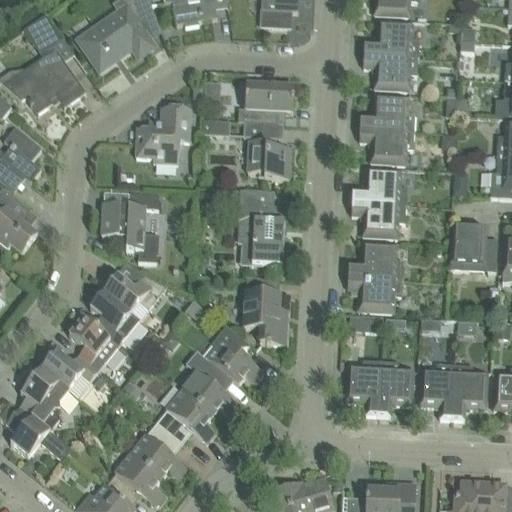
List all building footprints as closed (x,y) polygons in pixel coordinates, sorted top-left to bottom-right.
[(126,0),(141,21),(153,12),(148,0),(126,0)] [(225,0),(227,12),(228,12),(226,0),(172,0),(173,5),(165,6),(166,7),(173,6),(177,29),(185,27),(186,31),(200,29),(199,25),(218,22),(214,0),(215,0),(225,0)] [(262,0),(262,14),(273,15),(272,31),(291,32),(292,16),(299,16),(299,0),(262,0)] [(417,0),(375,0),(375,19),(409,21),(410,6),(417,6),(417,0)] [(128,11),(79,44),(100,75),(133,52),(139,61),(155,50),(128,11)] [(448,16),(448,27),(461,27),(461,16),(448,16)] [(63,43),(46,18),(24,33),(35,49),(41,44),(48,53),(63,43)] [(365,47),(365,59),(419,62),(419,44),(412,44),(413,29),(378,27),(377,48),(365,47)] [(448,27),(447,36),(460,37),(461,27),(448,27)] [(462,33),(462,41),(475,42),(476,33),(462,33)] [(461,46),(460,56),(475,57),(475,46),(462,46),(461,46)] [(11,75),(0,82),(0,85),(7,92),(22,105),(27,102),(30,106),(29,106),(32,110),(33,110),(39,118),(53,108),(51,105),(57,101),(65,112),(87,97),(56,53),(27,73),(11,75)] [(419,62),(365,59),(364,72),(376,72),(375,93),(410,95),(410,80),(418,80),(419,62)] [(239,126),(264,127),(279,128),(279,116),(293,117),(295,91),(247,88),(246,113),(240,113),(239,126)] [(194,91),(194,102),(204,102),(205,92),(194,91)] [(447,92),(446,101),(458,101),(459,92),(447,92)] [(0,121),(2,123),(12,111),(0,100),(0,121)] [(361,121),(361,133),(415,136),(416,118),(408,118),(409,103),(374,101),(373,122),(361,121)] [(458,106),(458,119),(470,119),(471,107),(458,106)] [(190,146),(190,134),(191,114),(163,112),(162,127),(154,126),(150,125),(150,135),(139,134),(137,162),(155,163),(154,167),(178,168),(180,145),(190,146)] [(210,124),(203,124),(202,139),(210,139),(210,124)] [(264,183),(270,184),(290,185),(292,153),(268,151),(268,146),(263,146),(264,127),(239,126),(245,127),(244,141),(250,141),(248,177),(265,178),(264,183)] [(498,141),(498,159),(511,159),(511,126),(506,126),(506,141),(498,141)] [(0,184),(1,185),(12,172),(32,188),(42,175),(32,166),(43,153),(16,132),(5,146),(11,151),(5,159),(0,154),(0,184)] [(415,136),(361,133),(360,146),(372,146),(371,167),(406,169),(407,154),(414,154),(415,136)] [(441,138),(441,145),(446,151),(455,152),(455,139),(441,138)] [(511,159),(498,159),(497,177),(504,177),(503,192),(511,192),(511,159)] [(354,195),(353,207),(407,210),(407,192),(400,191),(401,176),(387,176),(367,175),(365,195),(354,195)] [(0,244),(9,252),(11,248),(22,257),(38,237),(23,225),(31,215),(16,202),(3,192),(0,195),(0,217),(1,218),(0,219),(0,239),(1,240),(0,241),(0,244)] [(253,269),(263,269),(283,270),(285,232),(287,232),(288,211),(274,210),(275,196),(241,194),(239,229),(254,230),(253,269)] [(127,243),(127,255),(140,255),(139,266),(158,267),(159,240),(145,239),(146,213),(159,213),(160,199),(130,198),(129,211),(104,209),(102,241),(127,243)] [(407,210),(353,207),(352,219),(364,220),(363,241),(398,242),(398,227),(406,228),(407,210)] [(496,275),(497,264),(498,244),(486,243),(487,233),(453,231),(451,273),(496,275)] [(511,242),(505,242),(504,262),(503,277),(503,286),(505,286),(511,285),(511,242)] [(350,268),(349,281),(403,284),(404,266),(396,265),(397,250),(363,248),(362,269),(350,268)] [(105,296),(140,325),(140,324),(132,317),(140,307),(149,314),(168,291),(144,279),(135,292),(119,279),(105,296)] [(395,301),(402,302),(403,284),(349,281),(348,293),(360,294),(359,314),(384,316),(394,316),(395,301)] [(285,349),(286,326),(287,315),(279,315),(280,298),(280,284),(247,282),(245,332),(262,332),(261,348),(267,348),(267,349),(271,350),(271,348),(285,349)] [(197,283),(196,298),(208,298),(208,284),(197,283)] [(84,322),(119,351),(140,325),(105,296),(91,313),(107,326),(100,335),(84,322)] [(499,313),(498,324),(508,324),(509,313),(499,313)] [(367,321),(366,334),(380,335),(381,321),(367,321)] [(85,352),(79,360),(98,376),(119,351),(84,322),(70,339),(85,352)] [(386,323),(386,335),(394,335),(397,332),(397,324),(386,323)] [(423,323),(422,333),(427,334),(431,330),(432,323),(423,323)] [(497,327),(496,341),(510,342),(511,328),(497,327)] [(208,364),(230,381),(239,389),(246,380),(255,388),(264,377),(242,359),(250,350),(227,331),(213,348),(218,352),(208,364)] [(169,336),(161,346),(167,351),(173,351),(179,343),(169,336)] [(57,355),(43,373),(69,394),(81,379),(89,386),(98,376),(79,360),(73,368),(57,355)] [(230,381),(208,364),(198,355),(187,369),(197,377),(182,395),(213,420),(220,412),(229,420),(238,409),(220,394),(230,381)] [(366,419),(379,420),(381,366),(363,365),(363,372),(348,371),(346,406),(367,407),(366,419)] [(399,366),(381,366),(379,420),(391,420),(392,408),(412,409),(413,389),(414,374),(399,374),(399,366)] [(453,423),(455,369),(437,368),(437,376),(422,375),(420,410),(441,411),(440,423),(453,423)] [(455,369),(453,423),(465,424),(466,412),(486,413),(487,393),(488,378),(473,378),(473,370),(455,369)] [(511,372),(511,380),(496,379),(495,394),(494,414),(511,414),(511,372)] [(21,412),(50,436),(60,424),(58,409),(57,408),(69,394),(43,373),(21,399),(27,404),(21,412)] [(100,380),(94,387),(101,392),(106,385),(100,380)] [(128,388),(122,395),(134,405),(140,397),(128,388)] [(167,415),(157,427),(179,445),(188,432),(207,447),(216,436),(207,428),(213,420),(182,395),(167,414),(167,415)] [(0,421),(7,428),(16,417),(8,411),(0,421)] [(16,417),(7,428),(7,429),(15,436),(20,430),(23,433),(19,439),(11,448),(29,462),(41,447),(63,465),(72,454),(50,436),(21,412),(16,417)] [(179,445),(157,427),(147,440),(147,439),(131,459),(162,483),(168,475),(178,483),(187,472),(168,457),(179,445)] [(116,478),(106,491),(127,508),(137,495),(156,510),(165,499),(156,491),(162,483),(131,459),(116,478)] [(295,494),(294,492),(271,498),(275,511),(330,511),(329,504),(323,485),(302,491),(301,490),(299,490),(300,492),(295,494)] [(334,486),(333,495),(342,495),(343,486),(334,486)] [(504,511),(505,498),(506,490),(493,490),(463,488),(462,500),(456,500),(455,511),(504,511)] [(343,502),(342,511),(414,511),(416,490),(399,489),(398,496),(369,494),(368,503),(343,502)] [(96,502),(91,498),(80,511),(132,511),(127,508),(106,491),(105,490),(96,502)]
